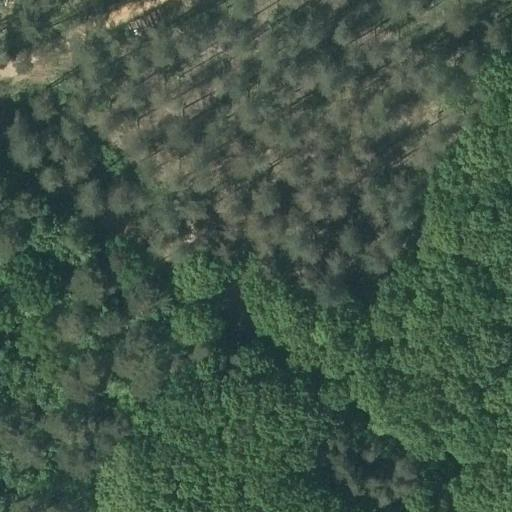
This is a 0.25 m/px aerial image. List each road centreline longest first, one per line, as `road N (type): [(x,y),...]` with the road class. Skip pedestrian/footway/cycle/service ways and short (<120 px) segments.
road 1 (track): [(0,145),(511,488)]
road 2 (track): [(164,0),(0,83)]
